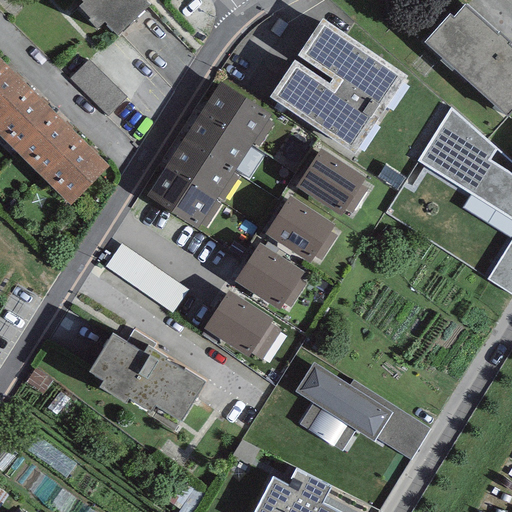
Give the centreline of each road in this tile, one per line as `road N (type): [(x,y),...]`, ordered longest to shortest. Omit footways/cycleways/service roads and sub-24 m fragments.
road 1 (residential): [(240,9),(0,389)]
road 2 (residential): [(393,511),(511,327)]
road 3 (unknown): [(76,267),(249,394)]
road 4 (unknown): [(142,164),(0,29)]
